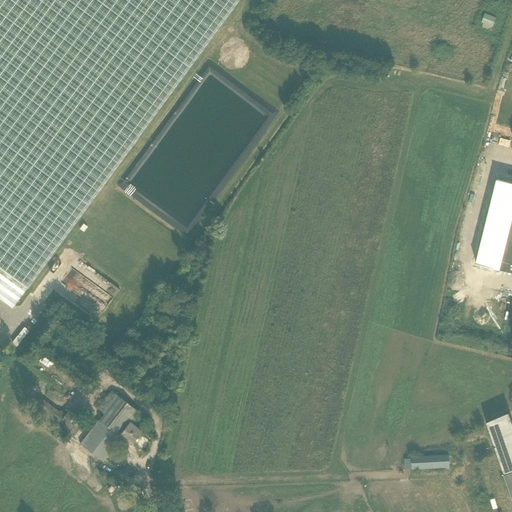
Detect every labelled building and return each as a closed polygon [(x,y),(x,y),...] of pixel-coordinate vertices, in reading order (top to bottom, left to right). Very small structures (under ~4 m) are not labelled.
[(0,0),(0,268),(27,288),(238,0),(0,0)] [(484,15),(482,22),(483,23),(482,27),(492,30),(496,20),(484,15)] [(247,59),(239,40),(219,49),(228,68),(247,59)] [(511,183),(497,179),(476,265),(499,270),(506,241),(511,217),(511,183)] [(511,217),(506,241),(499,270),(511,273),(511,217)] [(0,298),(12,308),(27,288),(0,268),(0,298)] [(126,390),(131,383),(107,365),(102,371),(126,390)] [(140,413),(111,391),(97,409),(103,414),(80,444),(102,462),(121,438),(131,445),(141,432),(132,424),(140,413)] [(67,437),(69,433),(73,436),(83,422),(68,411),(65,415),(59,410),(58,412),(38,396),(29,408),(67,437)] [(511,426),(506,411),(484,420),(504,475),(511,498),(511,426)] [(450,468),(449,454),(411,456),(411,458),(404,458),(404,469),(412,469),(412,470),(446,468),(446,469),(449,469),(449,468),(450,468)]
